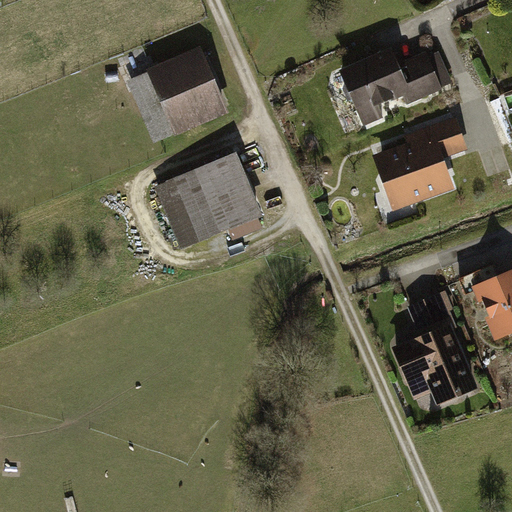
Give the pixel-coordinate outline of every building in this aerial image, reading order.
[(149,71),(128,80),(155,142),(230,111),(202,45),(147,67),(149,71)] [(339,68),(363,126),(384,117),(378,104),(402,94),(406,104),(443,88),(442,86),(452,82),(439,50),(428,54),(426,50),(398,62),(391,46),(339,68)] [(406,144),(372,157),(391,208),(451,187),(441,159),(469,149),(457,117),(403,136),(406,144)] [(240,151),(157,184),(183,249),(230,230),(235,243),(264,231),(259,218),(266,215),(240,151)] [(511,270),(488,280),(510,333),(511,331),(511,270)] [(422,363),(435,397),(453,390),(457,399),(493,385),(458,296),(438,303),(449,330),(429,338),(437,357),(422,363)]
